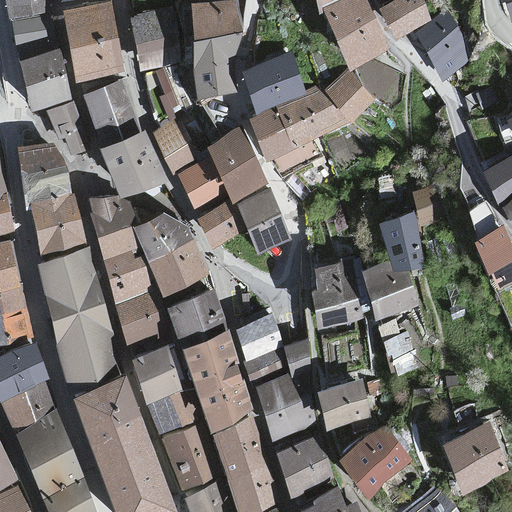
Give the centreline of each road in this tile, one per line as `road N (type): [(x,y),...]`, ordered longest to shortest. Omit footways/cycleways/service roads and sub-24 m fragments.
road 1 (residential): [(69,158),(162,206),(208,245),(288,511)]
road 2 (residential): [(106,511),(38,317),(12,117)]
road 3 (residential): [(176,511),(120,356),(69,158)]
